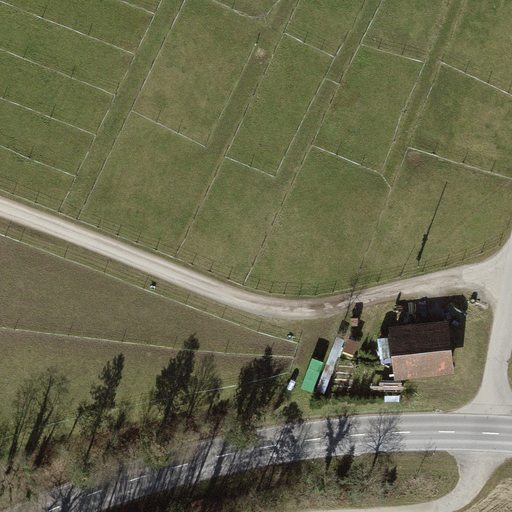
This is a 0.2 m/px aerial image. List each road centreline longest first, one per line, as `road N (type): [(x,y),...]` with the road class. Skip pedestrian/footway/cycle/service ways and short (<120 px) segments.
road 1 (track): [(0,205),(261,306),(305,309),(486,273),(511,277)]
road 2 (tertiary): [(55,511),(250,451),(338,438),(486,434)]
road 3 (residential): [(511,282),(486,434)]
